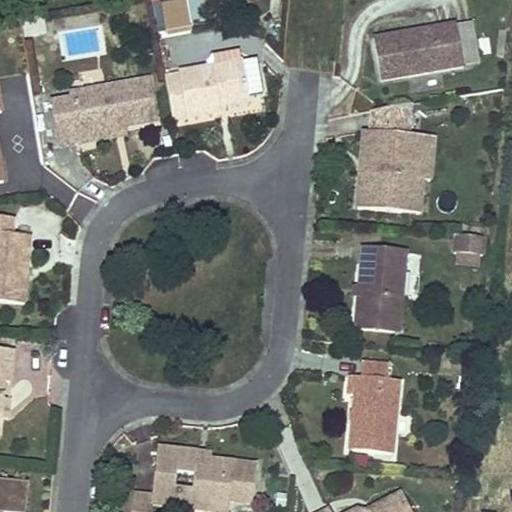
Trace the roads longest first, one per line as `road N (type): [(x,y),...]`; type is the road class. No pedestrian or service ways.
road 1 (residential): [(274,192),(289,224),(289,254),(283,341),(261,387),(219,409),(84,406)]
road 2 (residential): [(84,406),(94,252),(116,204),(171,184),(233,180),(274,192)]
